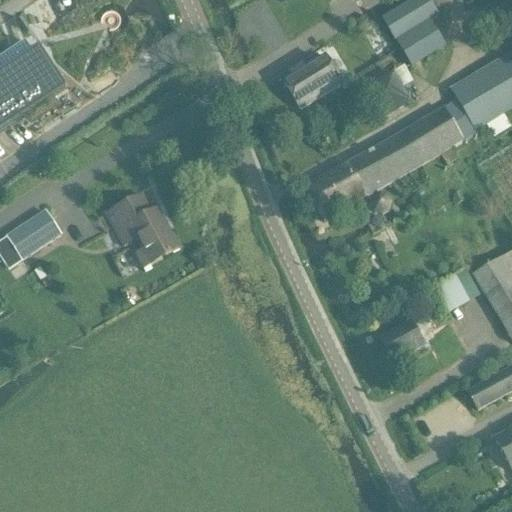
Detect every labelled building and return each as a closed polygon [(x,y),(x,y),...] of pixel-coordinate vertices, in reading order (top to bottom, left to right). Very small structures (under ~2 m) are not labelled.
[(432,31),(441,26),(425,0),(417,0),(382,22),(395,44),(396,43),(412,69),(444,50),(432,31)] [(26,45),(0,62),(0,133),(21,120),(66,90),(39,50),(32,54),(26,45)] [(511,55),(450,91),(457,103),(444,110),(444,111),(306,190),(325,222),(462,143),(461,141),(511,112),(511,55)] [(324,58),(282,84),(288,92),(286,96),(291,103),(294,104),(299,112),(341,85),(324,58)] [(388,211),(389,207),(390,204),(386,197),(379,195),(372,199),(370,206),(374,213),(377,214),(381,215),(388,211)] [(136,241),(142,252),(134,257),(142,271),(179,252),(157,211),(150,215),(141,197),(106,216),(124,248),(136,241)] [(7,241),(0,245),(0,258),(8,271),(21,263),(60,237),(44,214),(6,239),(7,241)] [(511,254),(473,277),(479,289),(511,269),(511,254)] [(410,325),(380,341),(394,365),(423,349),(410,325)] [(511,368),(466,394),(477,414),(511,394),(511,368)] [(511,430),(493,441),(511,475),(511,474),(511,430)]
